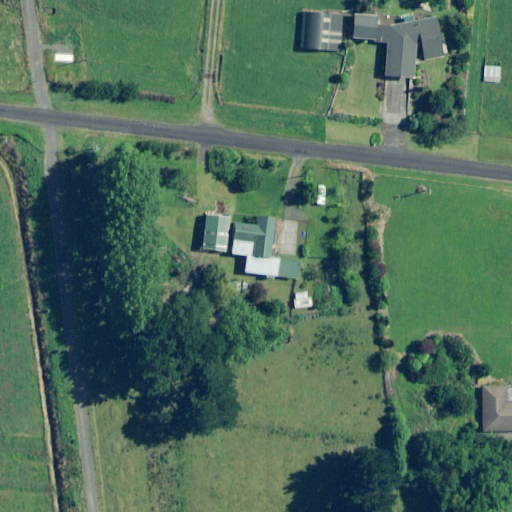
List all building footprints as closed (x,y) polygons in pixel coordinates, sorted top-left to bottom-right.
[(345,17),(302,14),(300,50),(343,53),(345,17)] [(377,25),(376,42),(386,42),(384,77),(420,79),(422,56),(443,57),(445,22),(404,20),(404,26),(377,25)] [(500,68),(484,68),(484,83),(500,84),(500,68)] [(326,187),(318,186),(316,205),(324,206),(326,187)] [(228,218),(205,216),(202,251),(225,253),(228,218)] [(269,259),(273,219),(258,218),(257,226),(234,224),(231,255),(246,257),(244,274),(301,280),(302,262),(269,259)] [(312,309),(312,294),(295,294),(295,309),(312,309)] [(511,400),(506,401),(506,387),(482,386),(481,430),(511,431),(511,400)]
